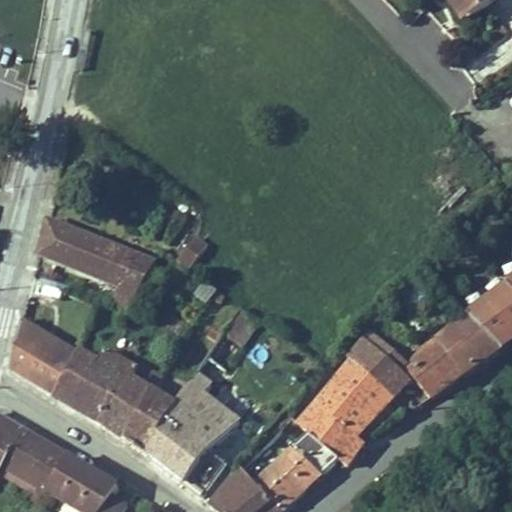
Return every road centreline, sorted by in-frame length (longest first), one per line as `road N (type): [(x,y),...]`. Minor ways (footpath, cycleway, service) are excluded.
road 1 (tertiary): [(68,0),(0,305)]
road 2 (residential): [(322,511),(511,369)]
road 3 (residential): [(0,393),(184,511)]
road 4 (residential): [(359,0),(468,109)]
